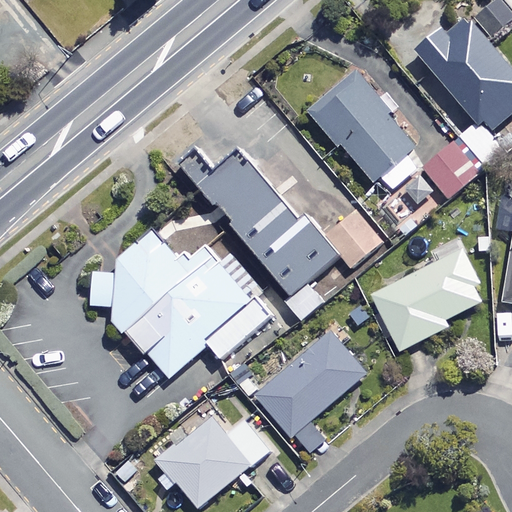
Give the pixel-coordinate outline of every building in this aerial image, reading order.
[(511,35),(511,15),(499,0),(489,0),(422,56),(490,140),(511,121),(511,72),(494,50),(511,35)] [(420,150),(359,79),(316,116),(377,186),(384,179),(396,192),(419,172),(409,159),(420,150)] [(485,176),(458,141),(425,166),(451,202),(485,176)] [(291,204),(249,154),(222,177),(204,156),(188,170),(297,301),(290,307),(305,324),(327,305),(311,286),(344,259),(355,271),(386,245),(359,213),(327,240),(294,201),(291,204)] [(185,267),(156,233),(121,264),(121,275),(96,274),(95,306),(111,311),(173,381),(212,347),(226,363),(277,318),(255,294),(261,289),(234,258),(226,265),(209,246),(185,267)] [(490,304),(465,255),(375,300),(403,355),(452,331),(449,325),(490,304)] [(370,377),(335,335),(260,398),(310,457),(330,441),(315,423),(370,377)] [(229,437),(215,420),(162,464),(202,511),(273,454),(248,422),(229,437)]
